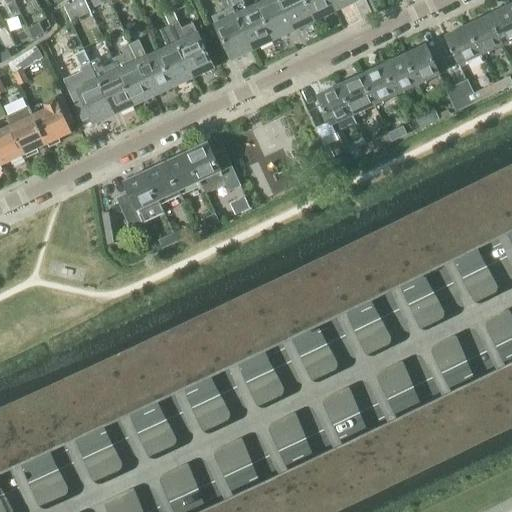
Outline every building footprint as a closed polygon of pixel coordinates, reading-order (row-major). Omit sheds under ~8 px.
[(13,0),(4,0),(12,15),(20,11),(15,1),(13,0)] [(68,12),(87,4),(85,0),(79,0),(65,6),(68,12)] [(253,50),(229,0),(219,0),(224,11),(223,11),(227,20),(216,25),(231,58),(233,57),(234,59),(253,50)] [(229,0),(253,50),(274,40),(258,6),(245,12),(239,0),(229,0)] [(268,0),(268,1),(258,6),(274,40),(295,31),(280,0),(268,0)] [(280,0),(295,31),(313,22),(312,19),(314,19),(305,0),(280,0)] [(305,0),(314,19),(316,18),(317,20),(336,11),(330,0),(305,0)] [(330,0),(336,11),(354,3),(353,0),(330,0)] [(511,8),(510,4),(489,15),(503,45),(504,47),(511,43),(511,42),(511,41),(511,40),(511,8)] [(163,14),(169,26),(192,75),(212,66),(198,34),(187,39),(179,22),(178,22),(172,9),(163,14)] [(489,15),(467,25),(481,55),(482,57),(490,54),(488,51),(503,45),(489,15)] [(29,29),(34,40),(45,32),(40,23),(29,29)] [(481,55),(467,25),(445,36),(459,65),(481,55)] [(169,48),(158,53),(173,84),(192,75),(169,26),(160,30),(169,48)] [(139,40),(129,44),(153,94),(173,84),(158,53),(148,58),(139,40)] [(115,62),(133,103),(153,94),(129,44),(121,48),(124,54),(113,59),(115,62)] [(426,44),(404,54),(418,84),(440,74),(426,44)] [(9,64),(14,73),(23,68),(25,70),(44,58),(37,47),(9,64)] [(90,62),(91,62),(85,49),(77,53),(82,66),(81,67),(89,85),(78,90),(93,122),(113,112),(90,62)] [(9,50),(0,54),(0,62),(1,64),(13,58),(9,50)] [(404,54),(382,65),(396,94),(397,94),(398,97),(406,93),(405,91),(418,84),(404,54)] [(99,58),(91,62),(90,62),(113,112),(133,103),(115,62),(103,68),(99,58)] [(360,75),(374,104),(376,107),(383,104),(382,101),(396,94),(382,65),(360,75)] [(29,81),(24,69),(14,74),(19,85),(29,81)] [(360,75),(339,85),(355,119),(363,115),(361,111),(374,104),(360,75)] [(511,79),(511,76),(495,84),(499,92),(511,85),(511,79)] [(468,80),(457,85),(467,107),(499,92),(495,84),(474,93),(468,80)] [(357,124),(355,119),(339,85),(317,95),(331,125),(335,134),(357,124)] [(467,107),(457,85),(446,90),(457,112),(467,107)] [(45,108),(33,114),(32,115),(46,143),(48,143),(50,148),(61,143),(58,137),(70,132),(65,120),(73,116),(63,95),(55,99),(55,98),(43,103),(45,108)] [(6,117),(10,125),(26,159),(39,153),(37,148),(46,143),(32,115),(33,114),(29,106),(6,117)] [(447,106),(432,113),(436,122),(451,115),(447,106)] [(436,122),(432,113),(417,120),(421,129),(436,122)] [(0,160),(2,164),(11,160),(13,165),(26,159),(10,125),(0,129),(0,160)] [(404,126),(388,134),(392,142),(409,135),(404,126)] [(388,134),(366,144),(370,152),(392,142),(388,134)] [(370,152),(366,144),(347,153),(341,139),(329,144),(340,166),(370,152)] [(207,142),(186,152),(202,185),(207,195),(226,185),(229,191),(241,185),(224,150),(213,155),(207,142)] [(186,152),(166,161),(181,195),(202,185),(186,152)] [(0,405),(0,511),(361,511),(467,461),(511,438),(511,158),(442,195),(334,247),(206,306),(108,355),(0,405)] [(166,161),(145,171),(160,204),(161,204),(181,195),(166,161)] [(160,204),(145,171),(124,181),(129,193),(116,198),(131,229),(165,213),(161,204),(160,204)] [(234,201),(240,214),(253,208),(247,195),(234,201)] [(103,213),(108,243),(120,241),(116,217),(114,212),(103,213)] [(204,219),(208,227),(220,222),(216,213),(204,219)] [(186,228),(174,233),(178,242),(190,236),(186,228)] [(178,242),(174,233),(160,240),(163,248),(178,242)]
